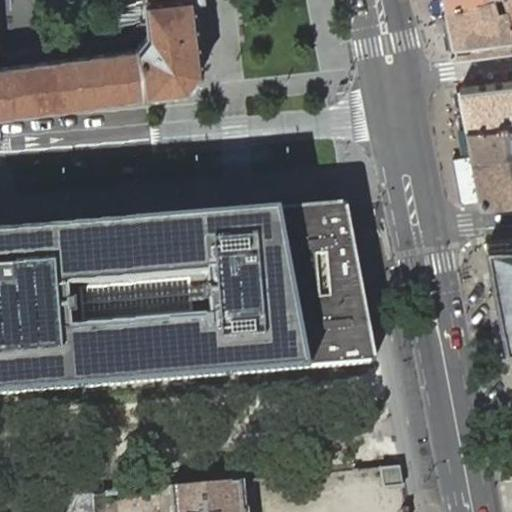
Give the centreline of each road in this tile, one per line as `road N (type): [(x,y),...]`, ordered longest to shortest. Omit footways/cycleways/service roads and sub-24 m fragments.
road 1 (tertiary): [(395,113),(0,152)]
road 2 (secondary): [(490,511),(435,231)]
road 3 (secondary): [(409,255),(458,511)]
road 4 (secondary): [(398,127),(390,152),(409,255)]
road 5 (residential): [(389,81),(511,65)]
